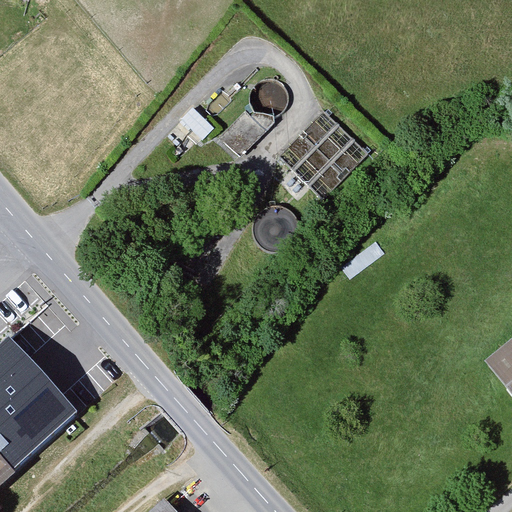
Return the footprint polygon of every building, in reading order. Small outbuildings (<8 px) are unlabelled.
[(213,129),(193,108),(182,119),(203,140),(213,129)] [(250,116),(245,112),(220,138),(241,158),(266,132),(274,123),(275,117),(254,112),(250,116)] [(255,221),(253,228),(253,236),(256,243),(261,249),(268,253),(275,255),(283,254),(290,251),(296,245),(299,238),(300,231),(299,223),(295,216),(289,211),(282,208),(274,208),(266,210),(260,214),(255,221)] [(511,334),(491,352),(511,376),(511,334)] [(0,350),(0,473),(69,411),(8,344),(0,350)] [(185,511),(171,495),(151,511),(185,511)]
